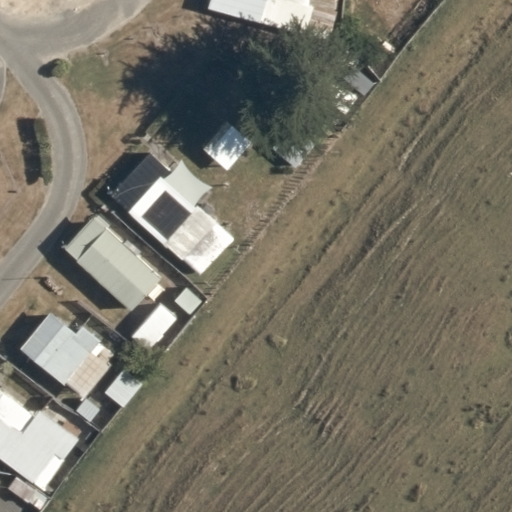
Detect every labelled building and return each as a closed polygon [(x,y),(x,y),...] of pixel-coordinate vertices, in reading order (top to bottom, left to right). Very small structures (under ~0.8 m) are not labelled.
[(332,0),(201,0),(199,10),(324,37),(332,0)] [(247,141),(220,117),(194,146),(220,170),(247,141)] [(202,186),(171,154),(145,180),(128,162),(105,185),(193,274),(229,239),(189,199),(202,186)] [(158,277),(91,211),(57,245),(125,311),(158,277)] [(174,318),(154,300),(122,334),(142,352),(174,318)] [(91,345),(43,304),(7,347),(56,387),(91,345)] [(113,356),(70,408),(99,433),(143,380),(113,356)] [(70,444),(0,388),(0,460),(36,488),(70,444)]
